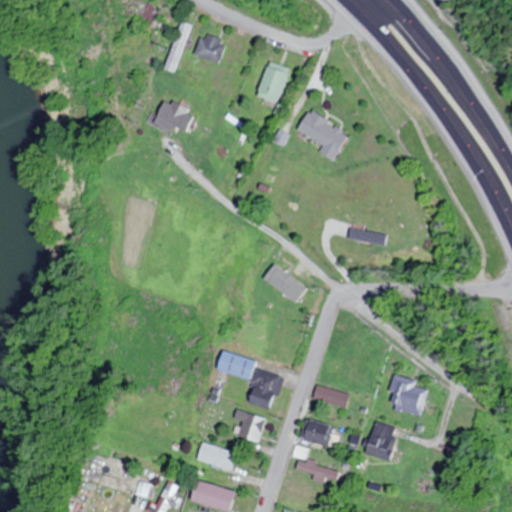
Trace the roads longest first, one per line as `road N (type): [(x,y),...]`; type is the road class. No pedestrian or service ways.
road 1 (residential): [(270,511),(337,306),(348,299),(511,294)]
road 2 (residential): [(348,299),(169,154),(151,78)]
road 3 (trunk): [(341,0),(434,105),(511,240)]
road 4 (residential): [(391,2),(341,38),(321,41),(260,28),(205,0)]
road 5 (trunk): [(511,165),(463,88),(389,0)]
road 6 (residential): [(348,299),(490,408)]
